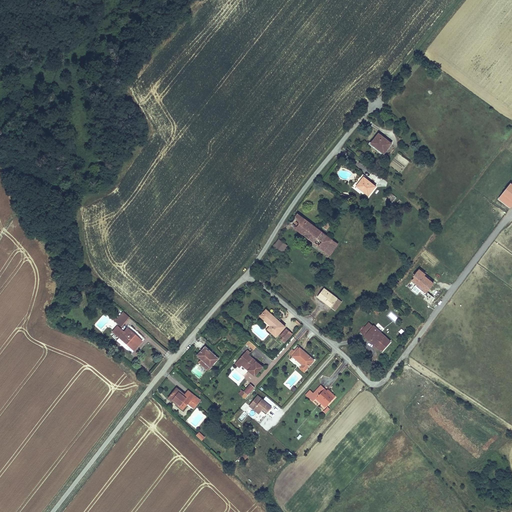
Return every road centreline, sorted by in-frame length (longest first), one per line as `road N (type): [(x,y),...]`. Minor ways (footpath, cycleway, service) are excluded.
road 1 (residential): [(511,213),(378,383),(243,277)]
road 2 (unclassified): [(52,511),(243,277)]
road 3 (unclassified): [(243,277),(373,100)]
road 4 (track): [(373,100),(459,0)]
